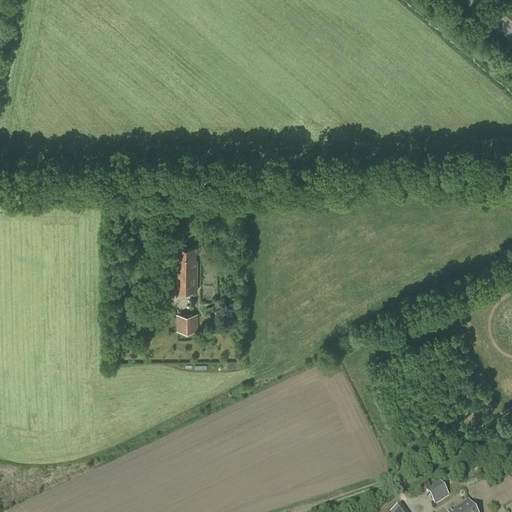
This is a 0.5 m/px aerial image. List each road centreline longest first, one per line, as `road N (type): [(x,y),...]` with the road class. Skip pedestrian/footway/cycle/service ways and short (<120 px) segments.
road 1 (track): [(511,169),(0,177)]
road 2 (track): [(307,511),(416,474),(511,414)]
